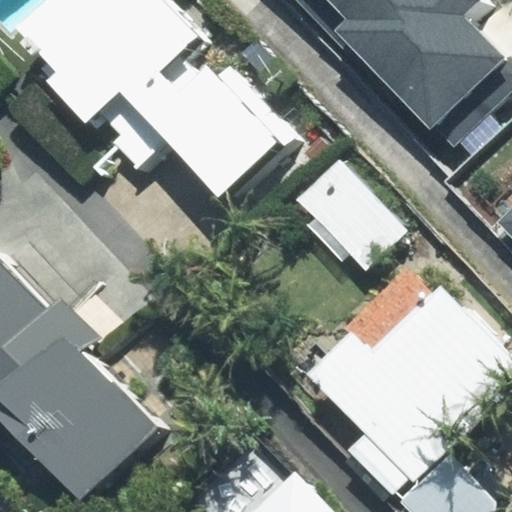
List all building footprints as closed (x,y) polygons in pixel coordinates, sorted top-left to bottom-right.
[(241,211),(308,150),(170,0),(84,0),(28,52),(110,142),(147,109),(241,211)] [(310,210),(379,278),(422,236),(356,170),(310,210)] [(4,253),(0,257),(0,406),(99,511),(181,433),(4,253)] [(511,346),(443,273),(310,398),(416,511),(505,511),(506,511),(460,463),(511,414),(511,346)] [(340,511),(309,478),(272,511),(340,511)]
